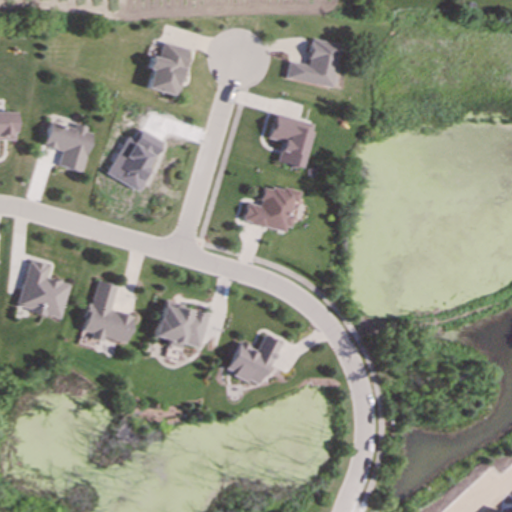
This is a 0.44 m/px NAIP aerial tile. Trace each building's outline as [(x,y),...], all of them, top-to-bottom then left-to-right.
[(282,80),(329,87),(337,44),(308,39),(304,65),(285,62),(282,80)] [(144,89),(174,97),(186,49),(159,42),(155,58),(148,56),(144,69),(148,70),(144,89)] [(0,140),(12,140),(13,112),(0,112),(0,140)] [(299,168),(309,123),(271,115),(266,139),(279,142),(275,163),(299,168)] [(41,147),(59,151),(55,166),(80,173),(90,130),(72,126),(72,128),(47,122),(41,147)] [(125,137),(104,174),(137,193),(149,171),(145,168),(160,142),(138,130),(132,141),(125,137)] [(239,222),(285,233),(289,215),(290,215),(295,193),(262,185),(257,206),(244,203),(239,222)] [(57,320),(67,285),(42,278),(46,266),(26,261),(13,308),(57,320)] [(80,332),(89,334),(88,339),(100,342),(101,338),(124,344),(131,316),(108,310),(114,286),(93,281),(80,332)] [(151,337),(166,341),(165,346),(178,349),(179,343),(196,348),(205,313),(160,302),(151,337)] [(236,342),(223,373),(256,387),(276,342),(260,336),(254,350),(236,342)]
